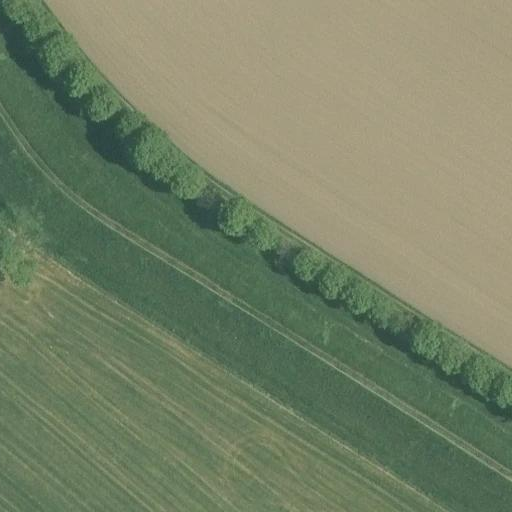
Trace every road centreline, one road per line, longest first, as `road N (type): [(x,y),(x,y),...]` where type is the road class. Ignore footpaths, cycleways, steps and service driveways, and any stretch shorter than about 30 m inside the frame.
road 1 (track): [(0,103),(82,199),(511,477)]
road 2 (track): [(511,392),(182,176),(121,122),(21,0)]
